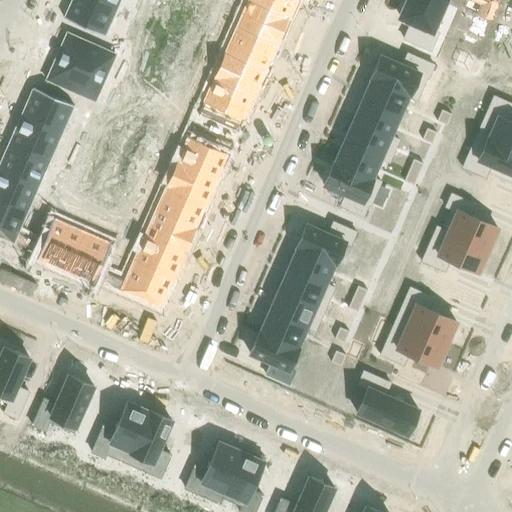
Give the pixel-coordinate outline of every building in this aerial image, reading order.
[(64,17),(64,18),(105,36),(105,35),(105,34),(116,8),(98,0),(72,0),(65,17),(64,17)] [(249,0),(248,0),(237,26),(276,43),(288,17),(249,0)] [(249,0),(288,17),(295,0),(249,0)] [(408,0),(400,17),(411,22),(404,39),(431,50),(438,32),(432,30),(445,0),(408,0)] [(237,26),(226,52),(265,70),(276,43),(237,26)] [(68,32),(46,80),(48,81),(48,80),(95,101),(115,54),(69,33),(68,32)] [(481,47),(473,65),(499,77),(507,58),(481,47)] [(226,52),(214,79),(253,96),(265,70),(226,52)] [(381,56),(371,79),(408,95),(408,96),(417,100),(427,77),(428,78),(434,65),(407,53),(402,65),(381,56)] [(371,78),(362,99),(399,116),(408,96),(408,95),(371,79),(371,78)] [(203,101),(203,102),(203,103),(212,106),(219,110),(227,113),(234,116),(243,120),(244,120),(244,119),(243,119),(253,96),(214,79),(204,101),(203,101)] [(33,89),(22,115),(61,132),(73,106),(74,107),(74,105),(33,87),(33,88),(33,89)] [(511,103),(494,96),(477,133),(511,148),(511,122),(510,121),(511,116),(511,103)] [(362,99),(353,120),(390,137),(390,136),(399,116),(362,99)] [(203,103),(198,114),(200,114),(207,117),(212,106),(203,103)] [(212,106),(207,117),(215,120),(219,110),(212,106)] [(442,109),(436,122),(446,126),(451,114),(442,109)] [(219,110),(215,120),(222,124),(227,113),(219,110)] [(227,113),(222,124),(229,127),(234,116),(227,113)] [(22,115),(9,145),(48,162),(61,132),(22,115)] [(234,116),(229,127),(237,130),(237,131),(238,131),(243,120),(234,116)] [(353,120),(344,141),(381,158),(380,158),(389,162),(399,140),(390,136),(390,137),(353,120)] [(194,125),(189,136),(197,140),(202,129),(194,126),(195,126),(194,125)] [(427,128),(422,141),(431,145),(437,132),(427,128)] [(202,129),(197,140),(205,143),(209,133),(202,129)] [(209,133),(205,143),(212,147),(217,136),(209,133)] [(511,148),(477,133),(462,167),(485,177),(491,165),(511,174),(511,148)] [(188,137),(178,160),(217,177),(227,155),(228,155),(229,154),(228,154),(219,150),(212,147),(205,143),(197,140),(189,136),(188,136),(187,137),(188,137)] [(217,136),(212,147),(219,150),(224,139),(217,136)] [(224,139),(219,150),(228,154),(233,142),(232,142),(224,139)] [(344,141),(334,162),(371,179),(372,177),(380,158),(381,158),(344,141)] [(9,145),(0,164),(0,172),(37,188),(48,162),(9,145)] [(414,159),(409,170),(418,174),(423,163),(414,159)] [(178,160),(166,186),(206,204),(217,177),(178,160)] [(334,162),(324,185),(345,194),(340,206),(363,216),(368,204),(370,205),(381,181),(372,177),(371,179),(334,162)] [(409,170),(404,181),(414,185),(418,174),(409,170)] [(0,172),(0,199),(26,211),(37,188),(0,172)] [(166,186),(156,209),(196,227),(206,204),(166,186)] [(437,226),(436,227),(488,250),(498,228),(469,215),(474,203),(451,193),(445,206),(451,209),(443,228),(437,226)] [(0,199),(0,236),(26,248),(30,239),(17,233),(26,211),(0,199)] [(156,209),(145,236),(184,253),(196,227),(156,209)] [(30,239),(26,248),(38,253),(36,259),(37,259),(37,258),(66,271),(84,232),(54,219),(55,218),(53,218),(42,244),(30,239)] [(307,224),(297,247),(334,263),(335,263),(344,242),(351,244),(356,231),(333,221),(328,233),(307,224)] [(436,227),(421,260),(444,271),(450,259),(478,272),(488,250),(436,227)] [(84,232),(66,271),(93,283),(92,284),(93,284),(96,279),(109,285),(113,275),(100,270),(111,243),(110,243),(110,244),(84,232)] [(145,236),(134,259),(174,276),(184,253),(145,236)] [(297,247),(288,268),(325,284),(325,283),(334,263),(297,247)] [(113,275),(109,285),(160,307),(174,276),(134,259),(125,281),(113,275)] [(288,268),(279,289),(325,309),(334,287),(325,283),(325,284),(288,268)] [(358,286),(353,296),(363,301),(367,290),(358,286)] [(410,287),(395,321),(447,343),(456,321),(428,309),(433,297),(410,287)] [(279,289),(270,309),(307,326),(306,327),(315,331),(325,309),(279,289)] [(353,296),(348,307),(358,312),(363,301),(353,296)] [(270,309),(260,330),(297,347),(306,327),(307,326),(270,309)] [(395,321),(380,354),(403,364),(408,353),(437,365),(447,343),(395,321)] [(340,326),(335,338),(344,342),(350,330),(340,326)] [(260,330),(250,353),(271,362),(266,374),(289,384),(295,371),(288,368),(298,347),(297,347),(260,330)] [(4,346),(0,355),(0,399),(8,403),(4,412),(17,418),(29,391),(17,386),(30,358),(4,346)] [(336,349),(331,362),(341,366),(346,353),(336,349)] [(367,388),(357,412),(407,434),(418,408),(385,394),(390,382),(364,371),(358,384),(367,388)] [(44,398),(32,425),(45,430),(49,421),(74,432),(94,386),(68,375),(55,403),(44,398)] [(103,425),(91,451),(104,457),(106,453),(127,462),(150,410),(149,410),(148,410),(127,401),(115,430),(103,425)] [(150,410),(127,462),(160,477),(171,454),(159,449),(172,420),(150,410)] [(195,465),(185,488),(219,503),(222,497),(221,497),(241,451),(219,441),(207,470),(195,465)] [(241,451),(221,497),(222,497),(242,506),(239,511),(240,511),(254,511),(262,494),(251,489),(265,457),(248,450),(247,453),(241,451)] [(281,498),(274,511),(323,511),(334,487),(309,476),(296,505),(281,498)]
